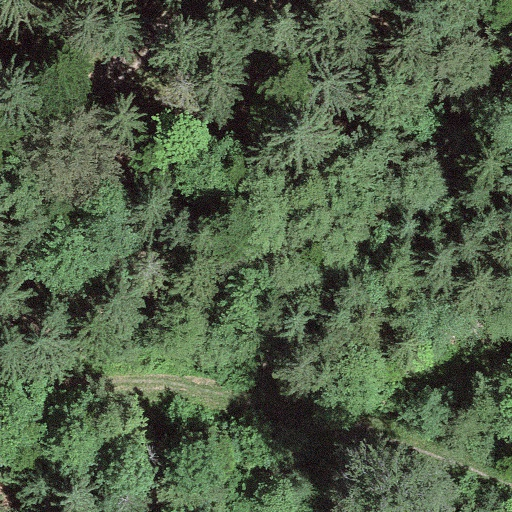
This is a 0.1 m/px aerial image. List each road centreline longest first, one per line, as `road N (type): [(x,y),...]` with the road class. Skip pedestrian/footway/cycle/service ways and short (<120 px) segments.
road 1 (track): [(0,405),(151,391),(275,410),(511,487)]
road 2 (track): [(176,0),(127,58),(0,164)]
